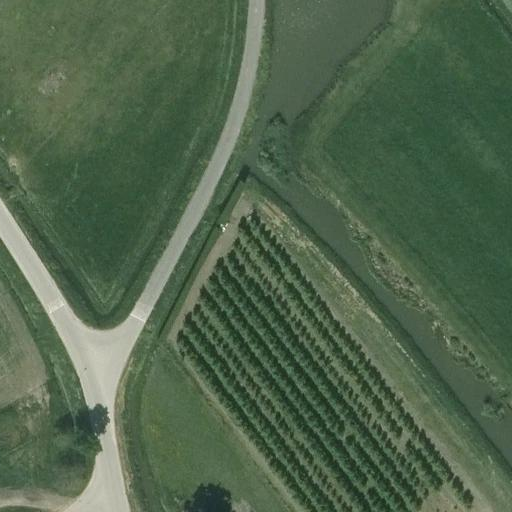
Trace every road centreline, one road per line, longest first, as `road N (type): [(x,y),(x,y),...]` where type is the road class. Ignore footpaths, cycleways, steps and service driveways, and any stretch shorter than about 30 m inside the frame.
road 1 (unclassified): [(87,372),(114,352),(140,310),(230,135),(248,72),(254,0)]
road 2 (tertiary): [(87,372),(52,299),(0,221)]
road 3 (tertiary): [(113,498),(87,372)]
